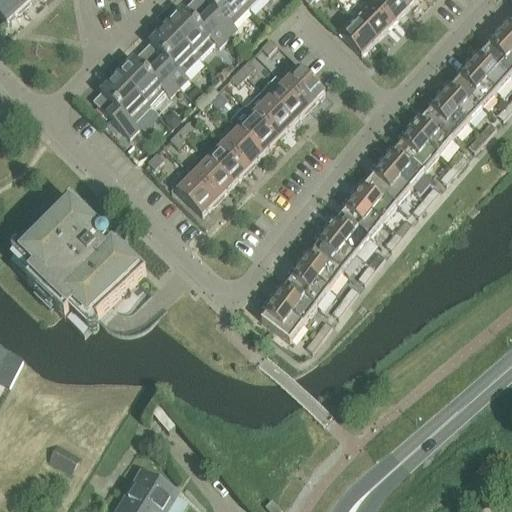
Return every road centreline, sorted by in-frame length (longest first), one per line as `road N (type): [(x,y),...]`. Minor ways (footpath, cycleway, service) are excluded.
road 1 (residential): [(223,291),(248,286),(387,111),(491,0)]
road 2 (residential): [(223,291),(45,117)]
road 3 (secondary): [(385,479),(511,370)]
